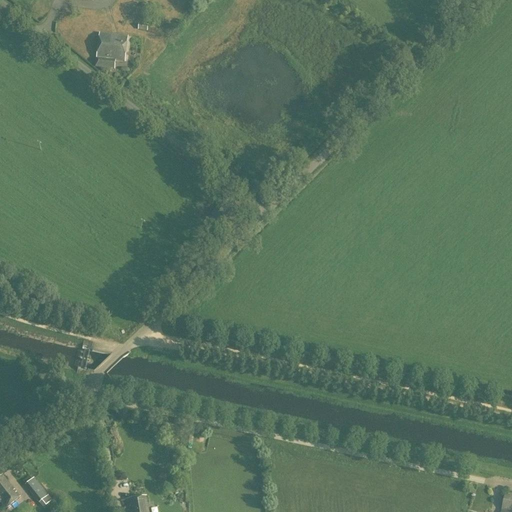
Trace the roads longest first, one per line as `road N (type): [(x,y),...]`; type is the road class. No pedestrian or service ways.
road 1 (track): [(511,485),(78,390)]
road 2 (track): [(511,418),(137,337)]
road 3 (unclassified): [(0,455),(264,213)]
road 4 (unclassified): [(264,213),(0,1)]
road 5 (unclassified): [(479,0),(264,213)]
